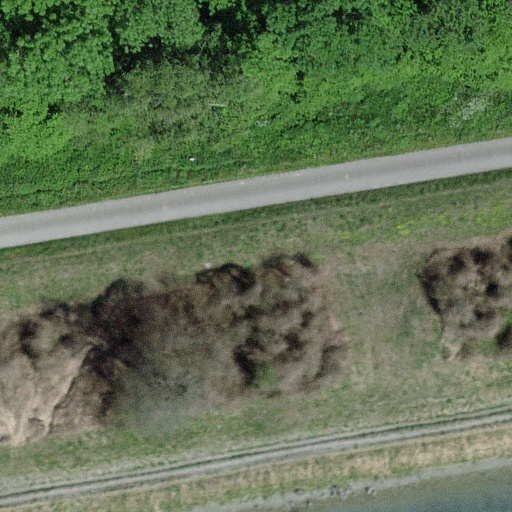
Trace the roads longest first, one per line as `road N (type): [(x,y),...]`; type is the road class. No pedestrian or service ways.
road 1 (track): [(0,490),(511,408)]
road 2 (track): [(0,234),(511,156)]
